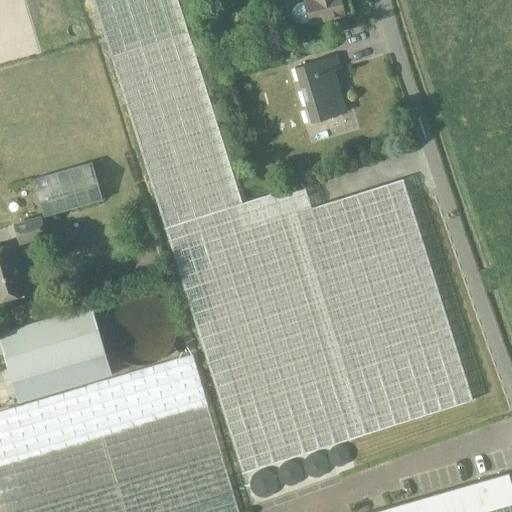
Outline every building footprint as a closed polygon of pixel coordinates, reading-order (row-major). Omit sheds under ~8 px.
[(304,183),(242,202),(177,0),(92,0),(243,472),(473,399),(403,178),(311,207),(304,183)] [(305,2),(299,4),(298,4),(296,6),(295,6),(294,7),(293,9),(292,10),(292,11),(292,12),(292,14),(292,15),(292,16),(292,17),(293,19),(293,20),(295,22),(296,22),(298,24),(299,24),(300,24),(302,25),(305,24),(344,15),(340,0),(313,0),(314,0),(305,2)] [(334,71),(341,69),(336,55),(295,68),(308,109),(306,110),(310,122),(312,121),(313,123),(347,112),(334,71)] [(15,225),(20,243),(45,236),(40,218),(15,225)] [(0,300),(26,293),(12,245),(0,247),(0,300)] [(111,373),(97,327),(90,305),(0,331),(0,343),(18,402),(111,373)] [(238,511),(192,354),(0,411),(0,507),(1,511),(238,511)] [(511,511),(511,482),(509,473),(374,511),(511,511)]
